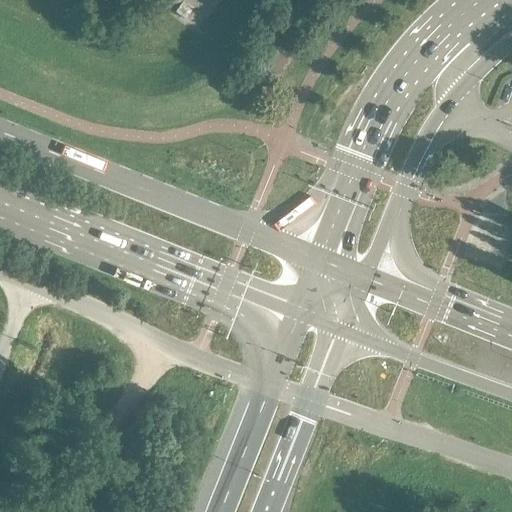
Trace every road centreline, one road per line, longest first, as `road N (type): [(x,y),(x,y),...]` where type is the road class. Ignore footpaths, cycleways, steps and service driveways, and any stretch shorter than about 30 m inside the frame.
road 1 (secondary): [(316,259),(0,130)]
road 2 (secondary): [(0,202),(298,314)]
road 3 (tertiary): [(269,385),(0,269)]
road 4 (tertiary): [(443,26),(404,68),(352,166),(316,259)]
road 5 (track): [(45,511),(116,408),(159,369),(197,353)]
road 6 (tertiary): [(366,277),(447,102)]
road 7 (secondary): [(343,330),(511,394)]
road 8 (secondary): [(511,333),(366,277)]
road 9 (motorway): [(269,385),(218,511)]
road 10 (tertiary): [(388,426),(511,467)]
